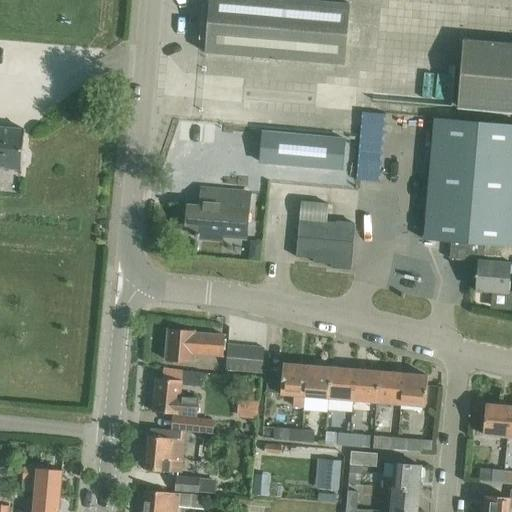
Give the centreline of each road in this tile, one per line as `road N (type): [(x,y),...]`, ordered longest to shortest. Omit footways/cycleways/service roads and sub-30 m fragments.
road 1 (residential): [(459,348),(141,277)]
road 2 (tertiary): [(141,277),(128,242),(151,0)]
road 3 (residential): [(445,511),(459,348)]
road 4 (tertiary): [(111,435),(121,320),(141,277)]
